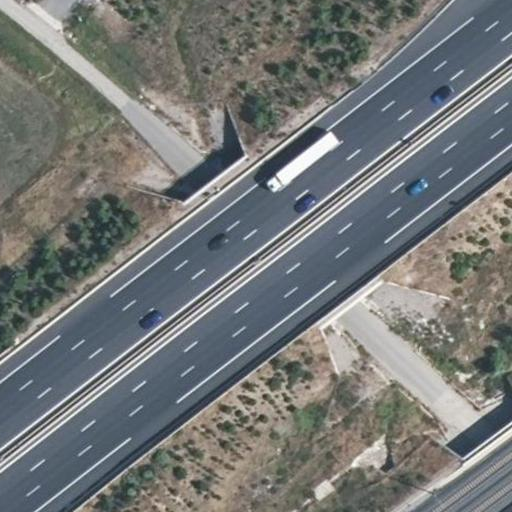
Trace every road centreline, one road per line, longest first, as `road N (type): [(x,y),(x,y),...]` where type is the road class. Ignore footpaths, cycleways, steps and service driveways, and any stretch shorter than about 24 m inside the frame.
road 1 (unclassified): [(511,464),(187,156),(0,0)]
road 2 (motorway): [(511,22),(0,417)]
road 3 (motorway): [(0,506),(511,112)]
